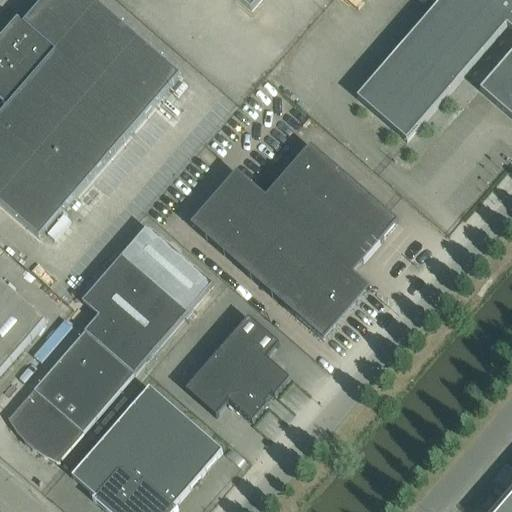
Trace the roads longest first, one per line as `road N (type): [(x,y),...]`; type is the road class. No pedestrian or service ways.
road 1 (unclassified): [(242,511),(511,203)]
road 2 (unclassified): [(428,511),(511,416)]
